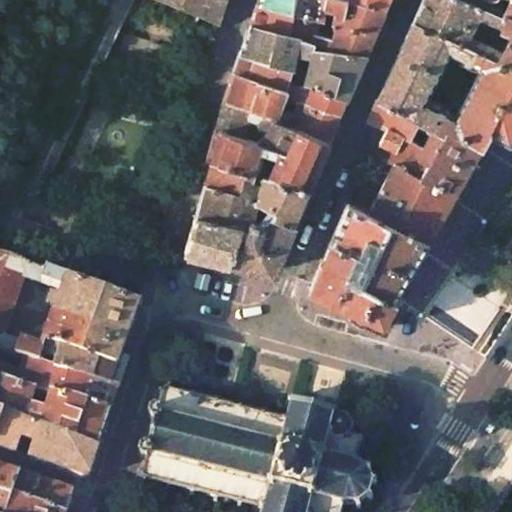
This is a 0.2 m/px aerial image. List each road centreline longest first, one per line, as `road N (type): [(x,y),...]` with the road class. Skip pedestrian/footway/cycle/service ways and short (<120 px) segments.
road 1 (residential): [(406,0),(270,325)]
road 2 (residential): [(270,325),(443,374),(479,397)]
road 3 (residential): [(167,296),(100,494)]
road 4 (primary): [(406,511),(479,397)]
